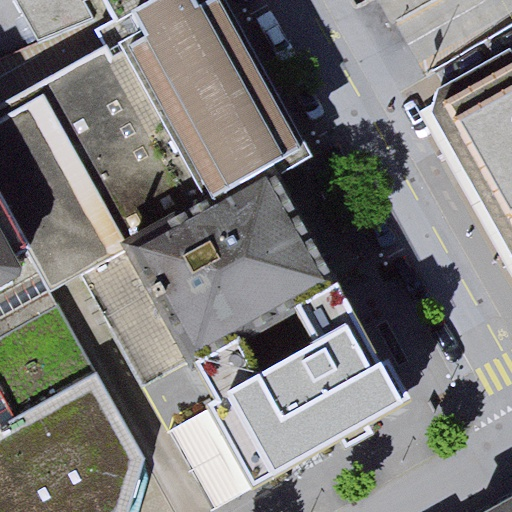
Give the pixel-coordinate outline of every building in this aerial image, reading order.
[(105,0),(3,0),(38,64),(110,25),(99,4),(105,0)] [(217,177),(309,124),(242,0),(138,0),(122,9),(217,177)] [(511,78),(437,119),(511,255),(511,78)] [(195,339),(333,260),(270,151),(135,232),(195,339)] [(0,194),(0,432),(96,380),(50,290),(0,194)] [(247,489),(416,397),(353,283),(184,375),(247,489)] [(131,443),(96,380),(0,432),(0,511),(128,511),(140,459),(131,443)]
